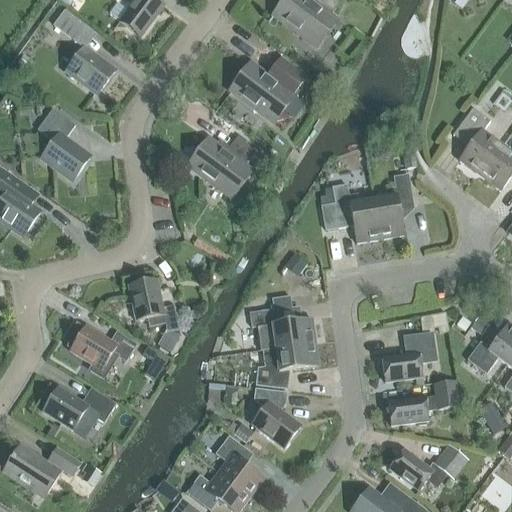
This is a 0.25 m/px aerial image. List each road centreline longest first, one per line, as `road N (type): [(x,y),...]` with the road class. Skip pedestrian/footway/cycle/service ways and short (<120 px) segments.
road 1 (residential): [(0,399),(30,351),(24,279),(144,252),(127,120),(220,0)]
road 2 (residential): [(469,264),(343,283),(360,425),(299,511)]
